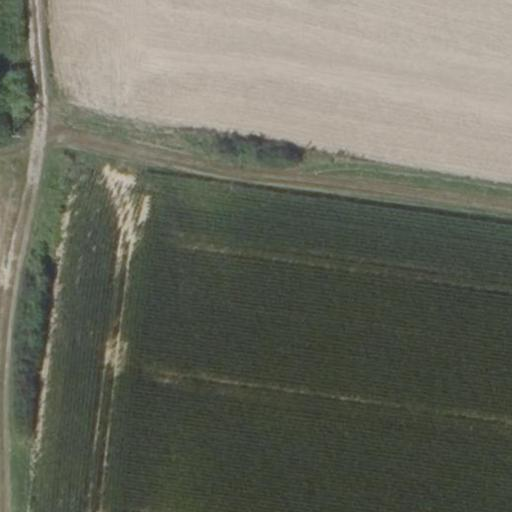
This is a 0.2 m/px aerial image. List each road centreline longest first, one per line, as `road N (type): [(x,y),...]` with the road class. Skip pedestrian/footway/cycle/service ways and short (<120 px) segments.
road 1 (track): [(43,137),(511,206)]
road 2 (track): [(31,0),(43,137),(2,335),(0,396)]
